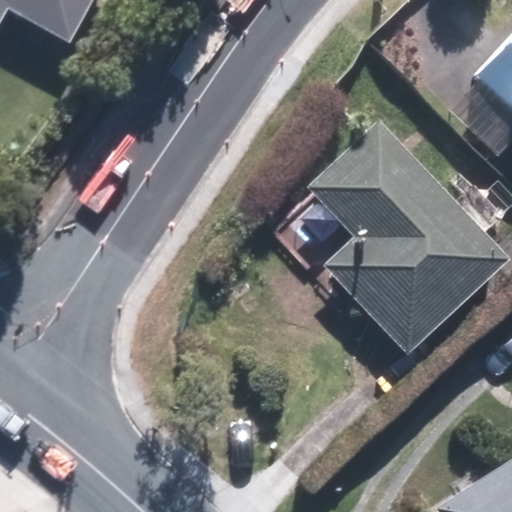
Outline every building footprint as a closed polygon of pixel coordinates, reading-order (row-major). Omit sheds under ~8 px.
[(81,0),(0,0),(0,6),(2,3),(62,36),(81,0)] [(511,33),(478,69),(511,101),(511,33)] [(382,58),(351,89),(401,139),(432,107),(382,58)] [(499,255),(378,124),(311,186),(358,237),(336,258),(410,337),(499,255)] [(511,511),(511,463),(439,511),(440,511),(511,511)]
